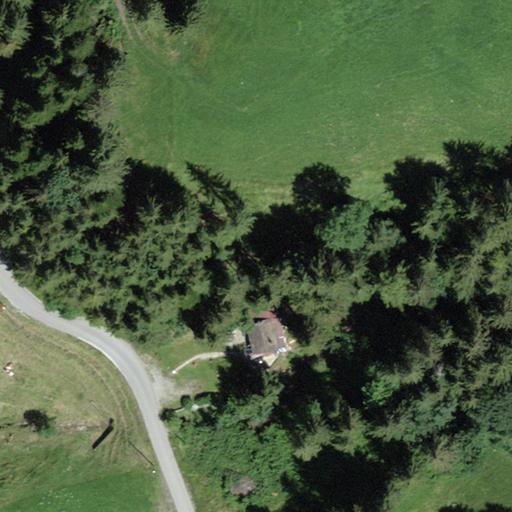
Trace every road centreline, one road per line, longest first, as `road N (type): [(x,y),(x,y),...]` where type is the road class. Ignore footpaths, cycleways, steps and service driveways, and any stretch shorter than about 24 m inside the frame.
road 1 (track): [(119,0),(130,22),(208,99),(263,107),(311,77),(399,0)]
road 2 (unclassified): [(186,511),(138,373),(113,347),(26,305),(0,261)]
